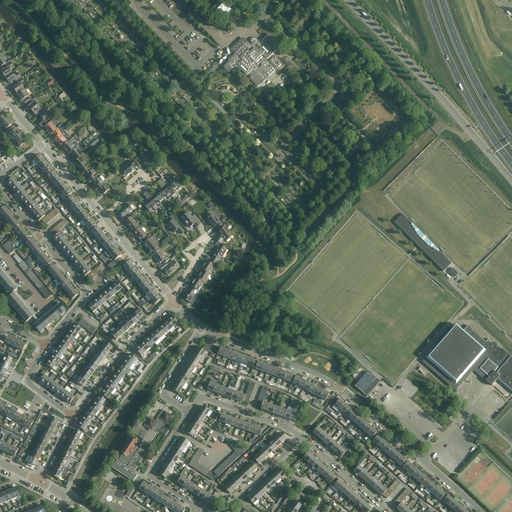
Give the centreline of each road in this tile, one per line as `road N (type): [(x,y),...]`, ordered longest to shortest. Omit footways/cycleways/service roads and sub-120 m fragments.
road 1 (residential): [(481,511),(338,386),(201,328)]
road 2 (tertiary): [(511,179),(348,0)]
road 3 (trunk): [(427,0),(460,84),(511,164)]
road 4 (trunk): [(511,141),(473,78),(441,0)]
road 5 (residential): [(72,416),(125,345),(173,301)]
road 6 (residential): [(196,507),(151,473),(188,412)]
road 7 (residential): [(188,412),(206,398),(301,438)]
